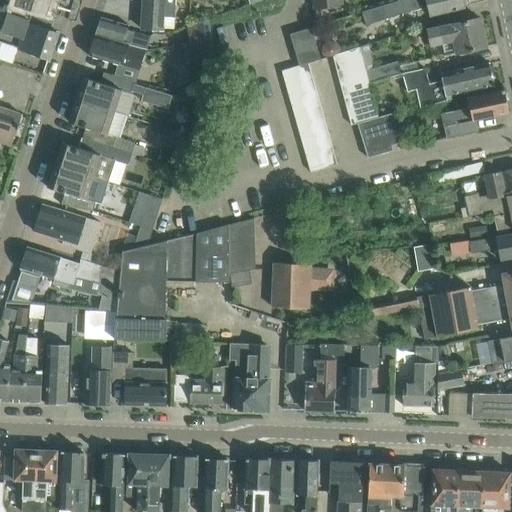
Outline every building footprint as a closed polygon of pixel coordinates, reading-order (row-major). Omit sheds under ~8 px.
[(0,0),(0,10),(6,12),(9,0),(0,0)] [(50,0),(16,0),(15,5),(46,15),(50,0)] [(174,18),(175,0),(142,0),(141,28),(163,29),(164,18),(174,18)] [(342,0),(312,0),(314,9),(343,4),(342,0)] [(465,8),(462,0),(397,0),(398,1),(362,11),(367,25),(427,7),(429,16),(465,8)] [(49,59),(58,32),(7,15),(1,32),(22,39),(19,49),(49,59)] [(148,38),(127,31),(129,26),(102,17),(96,35),(129,44),(137,47),(145,49),(148,38)] [(207,18),(196,22),(199,39),(211,36),(207,18)] [(451,25),(426,30),(429,44),(440,42),(443,55),(457,52),(466,50),(486,46),(480,18),(460,22),(451,24),(451,25)] [(320,59),(311,27),(290,34),(299,65),(308,63),(320,59)] [(137,71),(145,49),(137,47),(129,44),(96,35),(89,55),(137,71)] [(214,55),(211,36),(199,39),(185,42),(191,62),(213,55),(214,55)] [(364,63),(359,47),(332,55),(337,71),(364,63)] [(401,73),(397,60),(366,70),(368,77),(370,84),(401,73)] [(451,95),(494,85),(489,62),(440,73),(442,80),(429,83),(424,68),(401,73),(407,91),(417,88),(422,107),(452,98),(451,95)] [(313,77),(309,63),(308,63),(299,65),(282,71),(286,85),(313,77)] [(368,77),(366,70),(364,63),(337,71),(340,84),(368,77)] [(114,112),(121,89),(83,77),(76,99),(114,112)] [(316,91),(313,77),(286,85),(289,98),(316,91)] [(371,90),(370,84),(368,77),(340,84),(344,98),(371,90)] [(130,92),(133,81),(124,78),(121,89),(130,92)] [(476,119),(509,112),(507,101),(509,99),(507,92),(504,91),(504,89),(467,97),(469,107),(441,114),(446,139),(479,131),(476,119)] [(375,104),(371,90),(344,98),(348,111),(375,104)] [(320,105),(316,91),(289,98),(293,112),(320,105)] [(106,133),(114,112),(76,99),(69,121),(106,133)] [(379,117),(375,104),(348,111),(352,125),(358,123),(379,117)] [(324,118),(320,105),(293,112),(297,126),(324,118)] [(18,135),(21,126),(18,126),(22,114),(0,106),(0,141),(11,145),(14,137),(16,134),(18,135)] [(400,144),(392,115),(392,114),(379,117),(358,123),(367,158),(389,152),(387,147),(400,144)] [(328,132),(324,118),(297,126),(301,140),(328,132)] [(172,129),(167,144),(179,148),(184,132),(172,129)] [(332,146),(328,132),(301,140),(305,154),(332,146)] [(132,153),(135,143),(106,133),(103,144),(132,153)] [(110,181),(117,160),(128,164),(132,153),(103,144),(100,154),(62,142),(55,163),(110,181)] [(337,164),(332,146),(305,154),(310,172),(337,164)] [(480,162),(435,173),(437,182),(483,171),(480,162)] [(86,198),(92,177),(109,183),(110,181),(55,163),(47,187),(72,195),(69,206),(92,211),(95,201),(86,198)] [(511,188),(511,168),(485,174),(489,194),(511,188)] [(511,209),(511,188),(489,194),(480,196),(479,190),(465,193),(469,215),(483,212),(483,210),(492,208),(493,213),(511,209)] [(147,244),(162,198),(140,192),(130,222),(141,225),(135,247),(147,244)] [(100,222),(42,204),(34,231),(63,240),(62,244),(91,253),(100,222)] [(511,229),(511,209),(493,213),(497,232),(511,229)] [(254,231),(254,218),(228,224),(228,237),(254,231)] [(485,222),(468,225),(470,235),(487,232),(485,222)] [(229,284),(229,273),(229,261),(229,248),(228,237),(228,224),(196,232),(167,240),(147,244),(135,247),(122,250),(120,270),(117,309),(114,337),(167,339),(167,282),(229,284)] [(254,243),(254,231),(228,237),(229,248),(254,243)] [(511,256),(511,232),(469,240),(471,252),(498,248),(500,259),(511,256)] [(466,241),(452,243),(453,253),(467,250),(466,241)] [(255,256),(254,243),(229,248),(229,261),(255,256)] [(431,244),(415,246),(418,270),(434,267),(431,244)] [(74,283),(76,275),(100,283),(96,293),(108,297),(107,309),(117,309),(120,270),(82,258),(80,265),(61,259),(61,257),(27,246),(20,269),(22,270),(22,268),(54,278),(53,283),(69,288),(71,283),(74,283)] [(255,269),(255,256),(229,261),(229,273),(255,269)] [(309,308),(311,264),(273,262),(271,306),(309,308)] [(475,306),(511,298),(511,272),(503,274),(505,283),(472,289),(465,286),(429,293),(438,334),(479,327),(478,322),(475,306)] [(16,281),(10,299),(31,303),(36,287),(16,281)] [(438,334),(429,293),(417,296),(425,337),(438,334)] [(511,298),(475,306),(478,322),(511,316),(511,318),(511,298)] [(6,306),(2,317),(14,320),(17,309),(6,306)] [(61,307),(60,319),(72,319),(73,307),(61,307)] [(18,308),(16,326),(27,327),(29,309),(18,308)] [(86,308),(85,336),(114,337),(117,309),(107,309),(99,309),(86,308)] [(26,401),(28,338),(28,335),(21,335),(16,352),(16,369),(10,369),(9,401),(26,401)] [(0,400),(9,401),(10,369),(10,365),(3,364),(9,341),(0,338),(0,400)] [(38,370),(38,357),(39,339),(28,338),(26,401),(41,402),(42,371),(38,370)] [(173,340),(172,359),(186,360),(187,341),(173,340)] [(511,359),(511,342),(490,347),(493,363),(511,359)] [(268,410),(270,345),(231,343),(231,360),(235,360),(233,409),(268,410)] [(67,403),(68,371),(69,345),(47,344),(46,371),(45,402),(67,403)] [(303,344),(287,344),(286,372),(303,373),(303,344)] [(322,344),(322,355),(345,356),(345,344),(344,344),(322,344)] [(347,391),(346,411),(370,411),(371,393),(371,367),(379,368),(379,350),(379,345),(363,345),(363,349),(362,366),(347,366),(347,391)] [(433,405),(434,363),(439,363),(440,346),(415,345),(415,363),(420,363),(420,383),(403,382),(402,405),(433,405)] [(109,404),(110,350),(94,350),(94,370),(87,370),(86,403),(109,404)] [(167,369),(150,368),(132,368),(133,352),(113,352),(112,382),(124,382),(124,404),(166,406),(167,369)] [(334,411),(336,360),(318,359),(318,373),(313,373),(313,383),(305,383),(304,410),(334,411)] [(222,366),(205,366),(204,379),(190,379),(190,402),(222,403),(222,379),(221,379),(222,366)] [(436,373),(439,390),(464,385),(461,368),(436,373)] [(454,392),(454,415),(511,417),(511,393),(487,393),(454,392)] [(384,393),(383,412),(394,412),(395,394),(384,393)] [(33,511),(35,450),(16,449),(15,455),(4,455),(4,475),(4,480),(22,480),(21,511),(33,511)] [(55,495),(56,471),(56,451),(35,450),(33,511),(42,511),(45,511),(46,495),(55,495)] [(83,482),(83,472),(83,452),(61,451),(60,471),(59,509),(72,509),(72,481),(83,482)] [(122,511),(124,473),(125,453),(102,452),(101,484),(109,485),(108,511),(122,511)] [(146,511),(149,454),(128,453),(128,473),(127,484),(135,484),(134,509),(141,509),(141,511),(146,511)] [(168,486),(169,475),(169,455),(149,454),(146,511),(150,511),(151,509),(158,510),(159,485),(168,486)] [(187,511),(188,487),(196,487),(197,456),(173,455),(171,511),(182,511),(187,511)] [(219,511),(220,489),(226,489),(228,459),(205,458),(202,511),(219,511)] [(246,478),(245,504),(253,504),(253,511),(268,511),(270,459),(246,458),(246,461),(246,478)] [(270,459),(268,511),(282,511),(283,502),(293,502),(294,478),(293,478),(294,459),(270,459)] [(316,511),(318,480),(318,460),(298,459),(297,479),(296,494),(309,495),(309,499),(305,499),(305,508),(301,511),(316,511)] [(329,481),(329,492),(339,492),(337,511),(360,511),(361,502),(362,502),(362,482),(363,462),(330,461),(329,481)] [(418,511),(419,497),(423,497),(423,485),(424,465),(369,462),(368,482),(368,492),(369,493),(367,511),(418,511)] [(455,511),(458,470),(455,469),(453,466),(445,465),(443,469),(432,468),(431,488),(429,511),(444,511),(445,505),(456,506),(455,511)] [(481,507),(483,470),(480,470),(478,466),(470,466),(468,470),(458,470),(455,511),(469,511),(470,506),(481,507)] [(508,507),(509,492),(510,472),(506,471),(504,467),(496,467),(493,471),(483,470),(481,507),(480,511),(496,511),(496,506),(508,507)]
